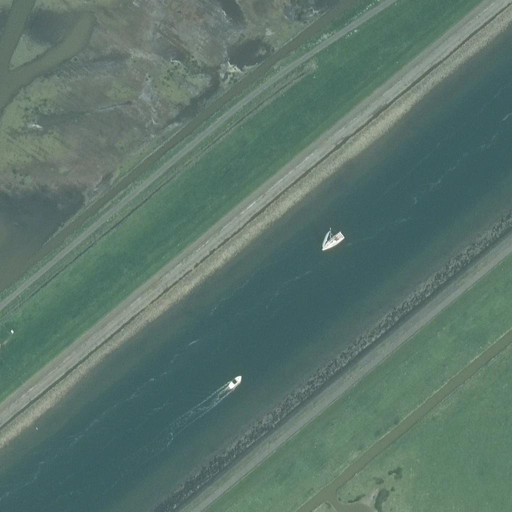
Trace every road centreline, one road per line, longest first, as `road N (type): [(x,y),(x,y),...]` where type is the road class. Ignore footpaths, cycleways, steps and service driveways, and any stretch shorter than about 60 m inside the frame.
road 1 (unclassified): [(0,306),(268,80),(392,0)]
road 2 (unclassified): [(511,243),(191,511)]
